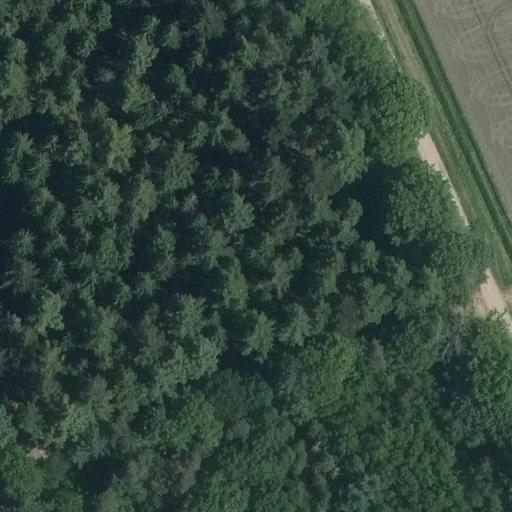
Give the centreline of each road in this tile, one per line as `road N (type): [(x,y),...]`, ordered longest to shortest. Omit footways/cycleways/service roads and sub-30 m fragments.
road 1 (track): [(356,0),(493,304)]
road 2 (track): [(267,383),(493,304),(511,345)]
road 3 (track): [(259,387),(0,473)]
